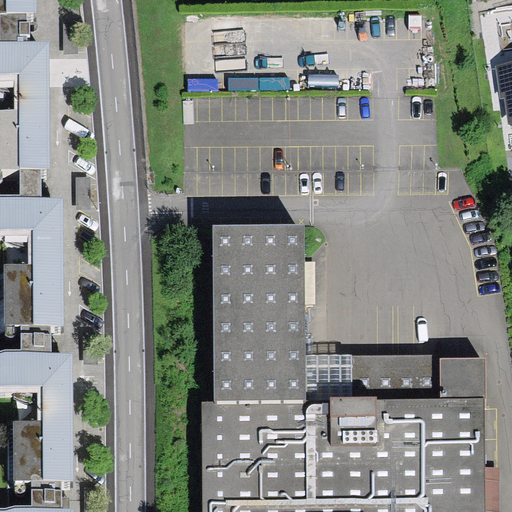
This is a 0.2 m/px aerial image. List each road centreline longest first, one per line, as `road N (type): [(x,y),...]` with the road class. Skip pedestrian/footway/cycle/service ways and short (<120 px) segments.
road 1 (residential): [(105,0),(119,151),(127,511)]
road 2 (unknown): [(392,211),(392,71),(385,49),(200,47)]
road 3 (unknown): [(390,149),(197,152)]
